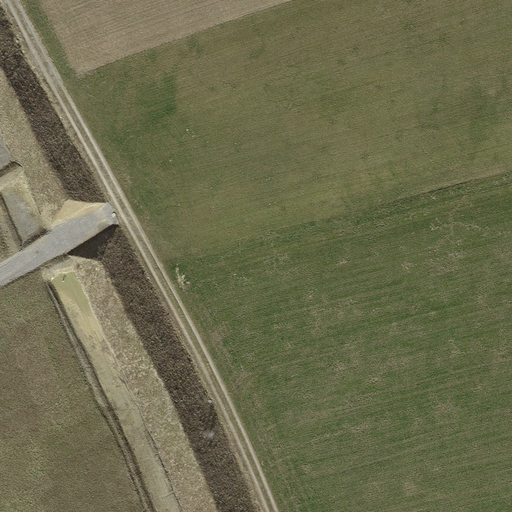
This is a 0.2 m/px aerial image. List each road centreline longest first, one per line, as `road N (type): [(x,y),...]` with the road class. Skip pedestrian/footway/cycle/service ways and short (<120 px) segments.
road 1 (track): [(13,0),(238,418),(273,511)]
road 2 (track): [(127,216),(0,282)]
